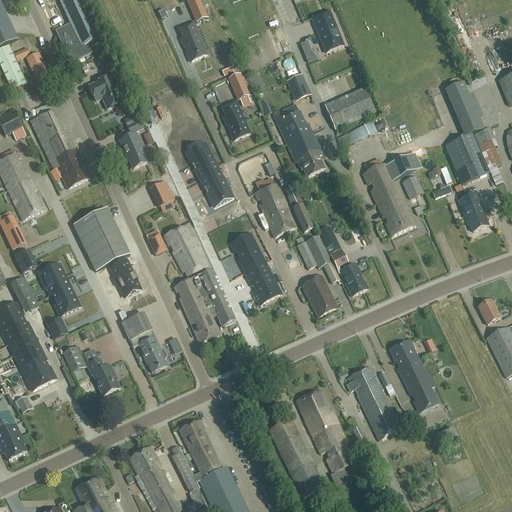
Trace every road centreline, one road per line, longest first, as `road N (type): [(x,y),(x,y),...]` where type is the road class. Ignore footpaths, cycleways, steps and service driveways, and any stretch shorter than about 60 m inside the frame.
road 1 (unclassified): [(207,393),(25,0)]
road 2 (tertiary): [(207,393),(511,263)]
